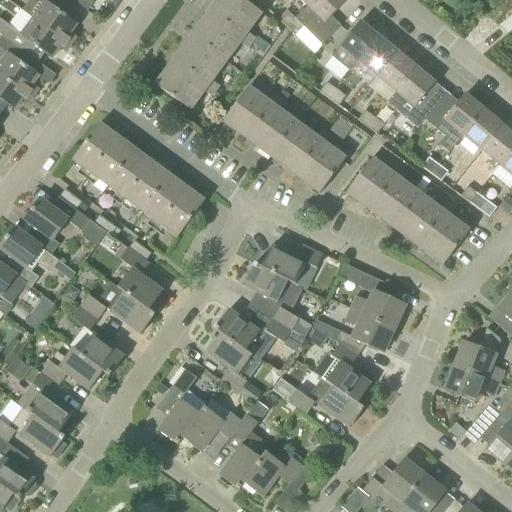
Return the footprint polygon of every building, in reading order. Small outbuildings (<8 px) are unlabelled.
[(71,0),(87,10),(93,0),(71,0)] [(213,15),(251,44),(255,38),(248,33),(262,14),(243,0),(217,0),(217,1),(221,4),(213,15)] [(304,28),(307,32),(322,46),(341,27),(331,17),(347,1),(345,0),(313,0),(307,7),(295,19),(287,28),(296,36),(304,28)] [(511,0),(509,0),(488,17),(498,26),(511,14),(511,0)] [(46,2),(34,19),(70,46),(74,41),(68,37),(76,25),(46,2)] [(278,19),(287,28),(295,19),(287,11),(278,19)] [(203,28),(195,39),(195,40),(227,63),(241,44),(247,49),(251,44),(213,15),(209,12),(199,25),(203,28)] [(508,35),(511,31),(511,14),(498,26),(508,35)] [(22,35),(9,26),(0,19),(0,33),(3,36),(34,59),(41,50),(52,59),(60,48),(65,52),(70,46),(34,19),(22,35)] [(358,63),(359,63),(379,38),(360,22),(332,57),(350,72),(358,63)] [(0,48),(8,54),(0,64),(0,73),(32,98),(36,93),(30,88),(39,77),(27,68),(34,59),(3,36),(0,39),(0,48)] [(186,52),(178,64),(177,64),(215,92),(219,87),(213,82),(227,63),(195,40),(195,39),(191,36),(181,49),(186,52)] [(398,53),(379,38),(359,63),(377,78),(398,53)] [(377,78),(396,94),(416,68),(398,53),(377,78)] [(168,77),(160,88),(159,89),(191,112),(205,93),(211,97),(215,92),(177,64),(178,64),(173,60),(164,74),(168,77)] [(435,84),(416,68),(396,94),(415,109),(406,120),(418,130),(444,98),(432,88),(435,84)] [(0,73),(0,100),(14,110),(22,100),(28,104),(32,98),(0,73)] [(319,93),(329,100),(336,90),(326,83),(319,93)] [(239,128),(250,136),(251,137),(279,98),(274,95),(269,102),(249,88),(223,123),(236,133),(239,128)] [(336,90),(329,100),(339,107),(346,97),(336,90)] [(463,136),(484,111),(465,96),(437,130),(446,137),(440,145),(449,152),(463,136)] [(284,102),(279,98),(251,137),(250,136),(247,141),(260,150),(263,146),(274,154),(275,155),(298,123),(279,109),(284,102)] [(358,121),(367,128),(374,119),(365,111),(358,121)] [(481,151),(502,126),(484,111),(463,136),(481,151)] [(374,119),(367,128),(377,135),(384,126),(374,119)] [(317,137),(298,123),(275,155),(274,154),(271,158),(284,168),(287,164),(298,172),(299,173),(327,134),(322,130),(317,137)] [(135,150),(114,135),(100,124),(73,161),(108,187),(135,150)] [(481,151),(500,167),(511,152),(511,134),(502,126),(481,151)] [(311,182),(323,191),(346,159),(327,145),(333,138),(327,134),(299,173),(298,172),(295,176),(308,186),(311,182)] [(108,187),(142,213),(170,176),(135,150),(108,187)] [(511,152),(500,167),(511,176),(511,152)] [(422,168),(431,176),(438,166),(429,159),(422,168)] [(362,200),(373,208),(374,209),(402,171),(397,167),(392,174),(373,160),(351,188),(346,195),(359,204),(362,200)] [(438,166),(431,176),(441,183),(448,173),(438,166)] [(407,174),(402,171),(374,209),(373,208),(370,212),(383,222),(386,218),(397,226),(398,226),(421,195),(402,181),(407,174)] [(142,213),(177,239),(205,202),(170,176),(142,213)] [(460,197),(470,204),(477,195),(468,187),(460,197)] [(65,190),(59,198),(63,202),(69,194),(65,190)] [(69,194),(63,202),(67,205),(73,197),(69,194)] [(410,236),(421,244),(422,244),(450,206),(445,202),(439,209),(421,195),(398,226),(397,226),(394,230),(407,240),(410,236)] [(497,209),(477,195),(470,204),(489,218),(497,209)] [(73,197),(67,205),(72,208),(78,200),(73,197)] [(67,205),(63,202),(59,198),(51,208),(40,200),(39,201),(36,202),(33,204),(32,207),(32,211),(24,221),(34,228),(27,238),(42,249),(41,249),(51,256),(58,246),(52,241),(67,221),(83,232),(83,239),(95,247),(106,233),(102,230),(98,227),(94,224),(76,211),(72,208),(67,205)] [(510,215),(511,212),(511,202),(507,198),(500,207),(510,215)] [(78,200),(72,208),(76,211),(82,203),(78,200)] [(434,254),(445,262),(446,262),(469,231),(450,217),(455,210),(450,206),(422,244),(421,244),(418,248),(431,258),(434,254)] [(99,216),(94,224),(98,227),(104,219),(99,216)] [(104,219),(98,227),(102,230),(108,223),(104,219)] [(108,223),(102,230),(106,233),(106,234),(112,226),(108,223)] [(116,229),(112,226),(106,234),(110,237),(116,229)] [(0,250),(10,257),(3,267),(23,282),(31,273),(27,270),(41,249),(42,249),(27,238),(14,228),(0,247),(0,250)] [(128,250),(133,253),(139,245),(134,242),(128,250)] [(133,253),(128,250),(123,245),(114,256),(133,270),(117,290),(123,295),(136,303),(137,302),(149,311),(163,292),(141,277),(149,266),(146,263),(141,260),(137,256),(133,253)] [(137,256),(143,248),(139,245),(133,253),(137,256)] [(272,247),(262,268),(261,268),(290,283),(296,286),(307,264),(316,269),(322,257),(303,247),(296,259),(272,247)] [(137,256),(141,260),(147,251),(143,248),(137,256)] [(147,251),(141,260),(146,263),(152,255),(147,251)] [(71,281),(75,275),(58,261),(53,268),(54,269),(71,281)] [(243,287),(278,304),(279,305),(290,283),(261,268),(262,268),(254,264),(243,287)] [(0,313),(5,317),(13,307),(11,305),(26,285),(23,282),(3,267),(0,265),(0,313)] [(375,280),(344,266),(339,278),(370,292),(375,280)] [(405,307),(373,292),(368,302),(356,297),(350,309),(394,330),(405,307)] [(511,294),(498,311),(501,313),(511,322),(511,294)] [(155,316),(149,311),(137,302),(136,303),(123,295),(109,313),(140,336),(155,316)] [(88,296),(80,308),(98,320),(106,309),(88,296)] [(98,320),(80,308),(71,319),(89,332),(98,320)] [(272,321),(292,332),(299,320),(280,309),(272,321)] [(336,343),(338,344),(343,347),(357,358),(365,346),(383,354),(394,330),(350,309),(344,322),(356,327),(352,337),(340,332),(336,343)] [(44,317),(35,310),(26,322),(35,329),(44,317)] [(285,344),(292,332),(272,321),(266,331),(262,328),(259,332),(229,310),(214,330),(221,335),(240,349),(240,348),(260,362),(277,339),(285,344)] [(299,320),(292,332),(304,340),(312,328),(299,320)] [(464,343),(454,367),(498,385),(503,372),(491,367),(501,342),(487,330),(479,349),(464,343)] [(262,363),(260,362),(240,348),(240,349),(221,335),(207,354),(228,371),(220,381),(239,394),(262,363)] [(88,362),(103,373),(109,378),(124,358),(94,336),(80,355),(88,361),(88,362)] [(348,369),(357,358),(343,347),(338,344),(331,355),(328,352),(313,374),(321,380),(338,392),(339,391),(357,404),(371,385),(348,369)] [(89,392),(103,373),(88,362),(88,361),(80,355),(73,350),(66,359),(57,353),(41,374),(58,387),(67,376),(89,392)] [(15,360),(4,352),(0,357),(11,366),(15,360)] [(493,398),(498,385),(454,367),(445,391),(477,404),(481,393),(493,398)] [(185,370),(171,389),(184,398),(197,379),(185,370)] [(41,374),(33,385),(42,392),(28,411),(59,433),(73,414),(50,398),(58,387),(41,374)] [(297,391),(289,403),(307,416),(314,405),(349,430),(364,409),(357,404),(339,391),(338,392),(321,380),(308,399),(297,391)] [(155,393),(161,397),(167,390),(161,385),(155,393)] [(500,399),(511,408),(511,406),(511,388),(510,387),(500,399)] [(196,397),(189,407),(181,401),(158,431),(178,446),(183,440),(205,409),(208,406),(196,397)] [(490,405),(487,409),(474,424),(488,436),(504,416),(490,405)] [(0,421),(0,437),(8,444),(16,433),(50,459),(52,457),(57,460),(67,447),(62,443),(65,438),(59,433),(28,411),(23,408),(9,428),(0,421)] [(504,416),(488,436),(494,441),(486,450),(506,467),(511,460),(511,408),(504,416)] [(205,409),(183,440),(202,454),(218,431),(229,440),(234,434),(242,422),(230,414),(224,423),(205,409)] [(262,441),(251,434),(258,424),(247,416),(242,422),(234,434),(245,442),(219,476),(239,491),(244,485),(243,484),(261,460),(260,459),(253,454),(262,441)] [(1,487),(13,496),(20,501),(23,496),(28,500),(38,486),(33,482),(34,481),(0,455),(0,454),(8,444),(0,437),(0,484),(2,486),(1,487)] [(303,468),(299,464),(292,459),(295,455),(285,447),(275,460),(265,453),(260,459),(261,460),(243,484),(244,485),(263,499),(279,477),(290,485),(303,468)] [(384,505),(393,511),(397,511),(425,477),(405,461),(393,475),(383,466),(364,490),(375,499),(377,496),(386,503),(384,505)] [(445,511),(446,511),(436,504),(445,493),(425,477),(397,511),(445,511)] [(12,511),(20,501),(13,496),(1,487),(2,486),(0,484),(0,511),(1,511),(6,507),(12,511)] [(301,493),(290,485),(284,493),(296,501),(301,493)] [(357,511),(369,499),(358,490),(340,508),(344,511),(357,511)]
